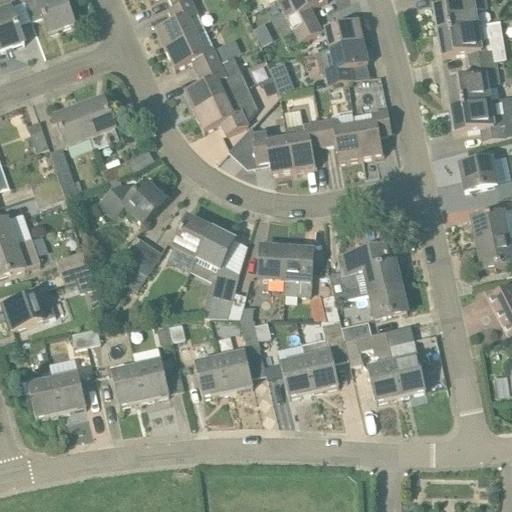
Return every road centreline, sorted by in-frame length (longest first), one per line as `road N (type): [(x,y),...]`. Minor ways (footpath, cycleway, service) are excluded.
road 1 (residential): [(15,477),(197,450),(480,453)]
road 2 (residential): [(423,184),(324,206),(243,196),(209,178),(165,135),(129,51)]
road 3 (residential): [(480,453),(423,184)]
road 4 (residential): [(423,184),(378,0)]
road 5 (residential): [(0,96),(129,51)]
